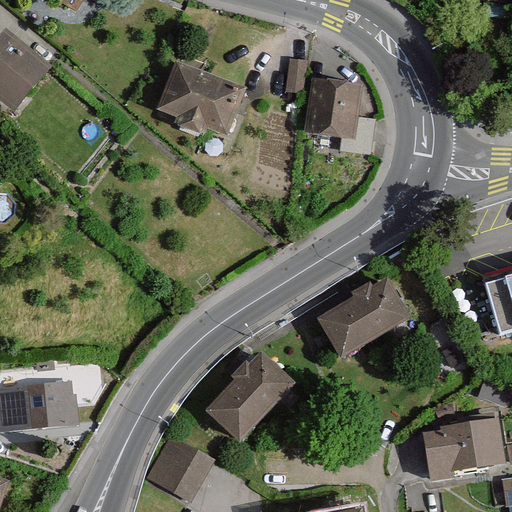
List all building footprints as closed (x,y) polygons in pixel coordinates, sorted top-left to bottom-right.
[(43,0),(70,17),(81,0),(43,0)] [(0,35),(0,111),(8,119),(46,75),(0,35)] [(304,93),(309,60),(293,57),(288,91),(304,93)] [(204,138),(222,146),(242,99),(173,70),(154,114),(174,123),(169,133),(200,146),(204,138)] [(359,97),(307,89),(300,138),(339,143),(337,158),(369,162),(375,124),(356,121),(359,97)] [(387,280),(322,318),(343,354),(408,315),(387,280)] [(511,280),(493,286),(508,333),(511,331),(511,280)] [(263,354),(211,409),(241,437),(293,381),(263,354)] [(70,388),(16,394),(21,441),(76,435),(70,388)] [(436,440),(417,443),(422,482),(499,472),(492,423),(435,431),(436,440)] [(148,478),(190,500),(209,464),(167,442),(148,478)] [(505,510),(505,511),(511,511),(511,482),(496,484),(499,511),(505,510)]
